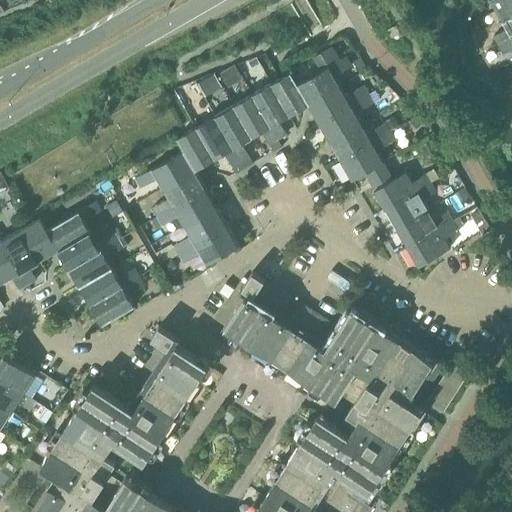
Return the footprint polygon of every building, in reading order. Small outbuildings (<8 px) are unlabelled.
[(511,0),(490,0),(501,18),(511,11),(511,0)] [(500,44),(511,36),(511,11),(501,18),(507,28),(495,35),(500,44)] [(511,36),(500,44),(505,53),(511,48),(511,36)] [(309,103),(341,84),(335,74),(352,65),(346,55),(340,59),(332,45),(314,55),(322,69),(298,83),(309,103)] [(257,55),(249,59),(252,65),(260,60),(257,55)] [(361,56),(354,60),(360,71),(367,67),(361,56)] [(235,62),(221,70),(229,84),(243,76),(235,62)] [(215,71),(198,80),(206,93),(222,84),(215,71)] [(272,82),(290,114),(299,109),(281,77),(272,82)] [(253,93),(279,138),(288,133),(280,120),(290,114),(272,82),(253,93)] [(341,84),(309,103),(320,121),(368,93),(363,84),(347,94),(341,84)] [(377,89),(370,93),(375,101),(381,97),(377,89)] [(234,104),(253,136),(263,130),(270,143),(279,138),(253,93),(234,104)] [(331,140),(363,122),(357,112),(374,102),(368,93),(320,121),(325,129),(331,140)] [(253,136),(234,104),(216,115),(241,159),(250,154),(243,142),(253,136)] [(197,126),(215,158),(225,152),(232,165),(241,159),(216,115),(197,126)] [(394,117),(385,122),(390,131),(399,126),(394,117)] [(423,123),(417,117),(410,124),(416,130),(423,123)] [(363,122),(331,140),(342,159),(390,131),(385,122),(368,132),(363,122)] [(215,158),(197,126),(188,131),(206,163),(215,158)] [(390,131),(342,159),(353,178),(366,171),(385,160),(379,149),(395,139),(390,131)] [(164,187),(196,168),(184,149),(136,177),(141,187),(158,177),(164,187)] [(385,160),(366,171),(386,208),(431,182),(426,173),(413,180),(407,170),(395,177),(385,160)] [(435,167),(427,172),(433,181),(441,176),(435,167)] [(158,215),(207,187),(196,168),(164,187),(169,197),(153,206),(158,215)] [(431,182),(386,208),(397,226),(429,208),(424,198),(436,191),(431,182)] [(185,224),(217,206),(207,187),(158,215),(163,224),(180,214),(185,224)] [(466,187),(459,191),(464,201),(472,197),(466,187)] [(59,248),(91,229),(85,219),(102,210),(96,200),(48,228),(59,248)] [(180,253),(228,224),(217,206),(185,224),(191,234),(175,244),(180,253)] [(408,245),(452,219),(447,210),(435,218),(429,208),(397,226),(408,245)] [(22,227),(40,259),(44,257),(59,248),(48,228),(41,216),(22,227)] [(461,216),(455,219),(460,228),(466,225),(461,216)] [(452,219),(408,245),(419,265),(451,246),(445,235),(458,228),(452,219)] [(148,224),(142,227),(146,234),(152,230),(148,224)] [(228,224),(180,253),(185,262),(201,252),(208,263),(240,244),(228,224)] [(40,259),(22,227),(3,238),(29,283),(38,278),(30,265),(40,259)] [(70,266),(119,238),(113,229),(97,239),(91,229),(59,248),(64,257),(70,266)] [(29,283),(3,238),(0,239),(0,275),(3,281),(13,275),(20,288),(29,283)] [(119,238),(70,266),(81,285),(113,267),(107,257),(124,247),(119,238)] [(172,257),(162,263),(168,273),(178,267),(172,257)] [(113,267),(81,285),(92,304),(113,292),(140,276),(135,267),(118,276),(113,267)] [(243,287),(282,312),(293,296),(253,271),(243,287)] [(145,284),(140,276),(113,292),(92,304),(103,323),(135,305),(129,294),(145,284)] [(238,283),(229,278),(224,286),(232,292),(238,283)] [(182,511),(126,475),(123,480),(110,472),(116,461),(105,454),(114,441),(145,461),(208,364),(177,343),(135,409),(94,382),(41,465),(55,474),(30,511),(367,511),(371,505),(352,493),(358,484),(369,492),(423,410),(409,400),(414,392),(422,397),(442,366),(352,307),(325,347),(245,294),(225,325),(337,399),(357,368),(371,377),(347,413),(358,420),(349,433),(319,413),(254,511),(182,511)] [(330,320),(302,302),(292,319),(319,336),(330,320)] [(168,347),(176,335),(160,325),(152,337),(168,347)] [(0,376),(24,392),(36,373),(5,353),(0,361),(0,376)] [(428,400),(444,411),(468,373),(452,363),(428,400)] [(0,402),(12,411),(24,392),(0,376),(0,402)] [(0,428),(0,429),(12,411),(0,402),(0,428)] [(8,463),(0,474),(0,486),(3,489),(16,469),(8,463)]
